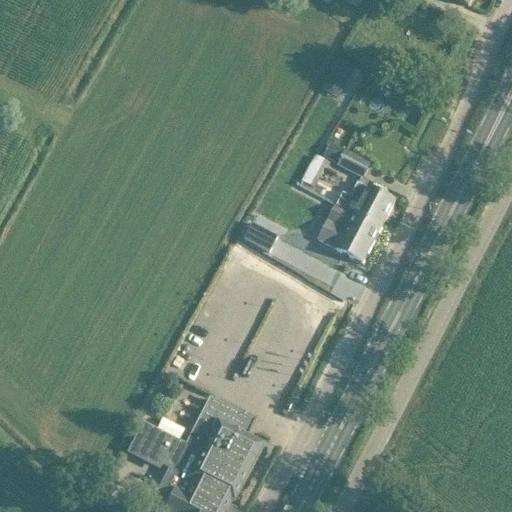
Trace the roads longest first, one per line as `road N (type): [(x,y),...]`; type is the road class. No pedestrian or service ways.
road 1 (unclassified): [(260,511),(455,130),(507,0)]
road 2 (primary): [(296,511),(511,89)]
road 3 (unclassified): [(341,511),(511,180)]
